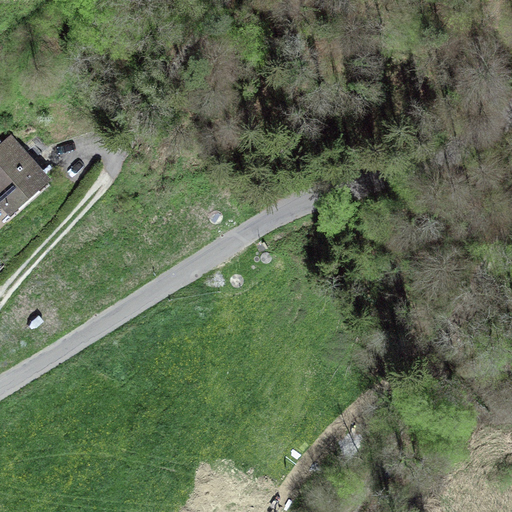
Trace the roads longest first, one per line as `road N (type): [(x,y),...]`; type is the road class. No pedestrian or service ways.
road 1 (tertiary): [(511,113),(449,153),(261,223),(0,386)]
road 2 (track): [(345,511),(511,224)]
road 3 (track): [(0,300),(92,197),(126,139),(79,146)]
road 4 (track): [(126,139),(223,0)]
